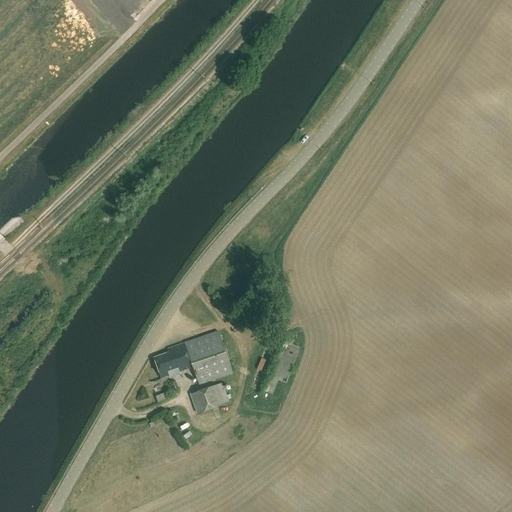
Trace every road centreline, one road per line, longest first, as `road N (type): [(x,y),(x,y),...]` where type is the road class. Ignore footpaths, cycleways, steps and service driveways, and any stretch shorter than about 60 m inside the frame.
road 1 (tertiary): [(53,511),(182,291),(353,96),(418,0)]
road 2 (track): [(28,265),(2,244),(17,240),(104,158),(256,0)]
